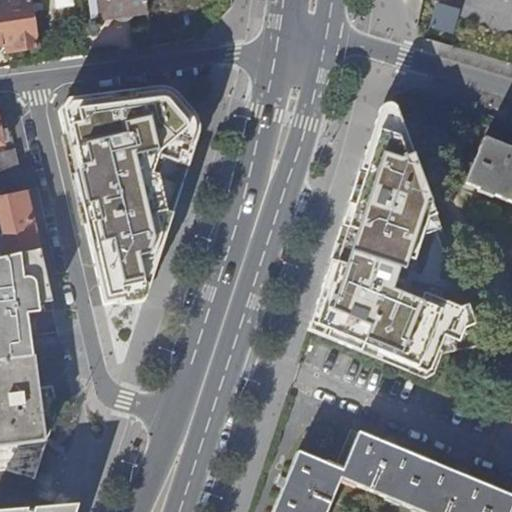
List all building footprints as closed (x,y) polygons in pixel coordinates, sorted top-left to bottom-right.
[(5,0),(5,2),(0,2),(0,46),(5,46),(6,53),(37,48),(30,0),(17,0),(14,1),(13,0),(5,0)] [(146,14),(144,0),(87,0),(91,22),(146,14)] [(144,0),(146,14),(151,50),(178,47),(171,0),(144,0)] [(430,28),(453,36),(461,11),(438,3),(430,28)] [(161,117),(157,87),(66,99),(58,111),(66,144),(156,131),(155,118),(161,117)] [(419,113),(399,120),(407,143),(427,135),(419,113)] [(399,120),(374,125),(352,192),(417,180),(420,179),(407,143),(399,120)] [(511,204),(511,150),(482,138),(463,184),(511,204)] [(95,148),(68,153),(74,182),(89,179),(103,176),(95,148)] [(0,258),(39,249),(16,152),(0,155),(0,218),(1,218),(5,235),(1,236),(0,238),(0,258)] [(183,176),(189,159),(160,165),(163,180),(183,176)] [(138,205),(131,171),(103,176),(89,179),(96,213),(138,205)] [(350,207),(359,252),(404,243),(417,240),(413,218),(399,221),(395,199),(409,196),(408,193),(419,191),(417,180),(352,192),(355,207),(350,207)] [(404,243),(359,252),(360,255),(328,329),(422,369),(433,344),(477,337),(440,236),(417,240),(404,243)] [(53,310),(39,249),(0,258),(0,360),(32,356),(30,335),(28,319),(27,314),(53,310)] [(36,388),(32,356),(0,360),(0,470),(5,470),(33,479),(56,408),(55,400),(47,401),(46,387),(36,388)] [(340,471),(338,480),(415,511),(511,511),(511,498),(356,433),(340,471)] [(324,511),(338,480),(340,471),(295,453),(270,511),(324,511)] [(0,511),(74,511),(78,503),(0,510),(0,511)]
